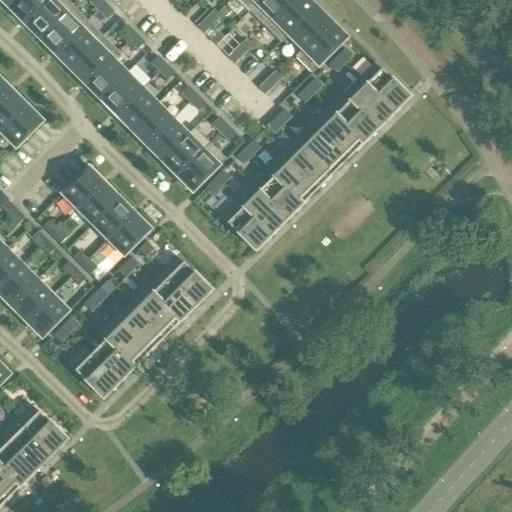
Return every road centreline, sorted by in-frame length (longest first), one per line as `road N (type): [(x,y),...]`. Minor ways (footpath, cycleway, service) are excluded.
road 1 (residential): [(0,335),(90,421),(115,423),(167,379),(233,301),(235,277)]
road 2 (residential): [(0,39),(235,277)]
road 3 (residential): [(430,0),(511,90)]
road 4 (secondary): [(511,422),(430,511)]
